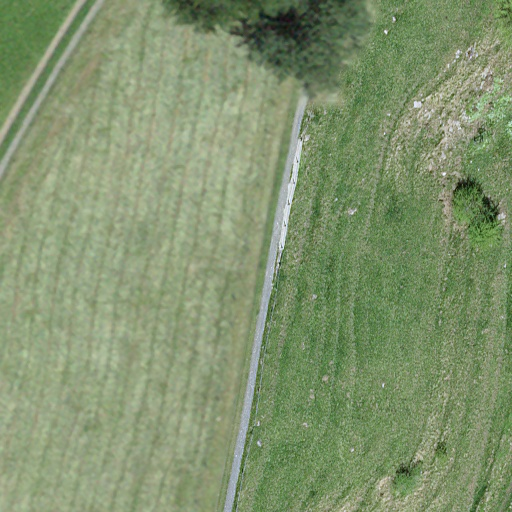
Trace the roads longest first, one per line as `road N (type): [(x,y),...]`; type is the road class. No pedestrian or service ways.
road 1 (track): [(217,511),(316,0)]
road 2 (track): [(94,0),(0,168)]
